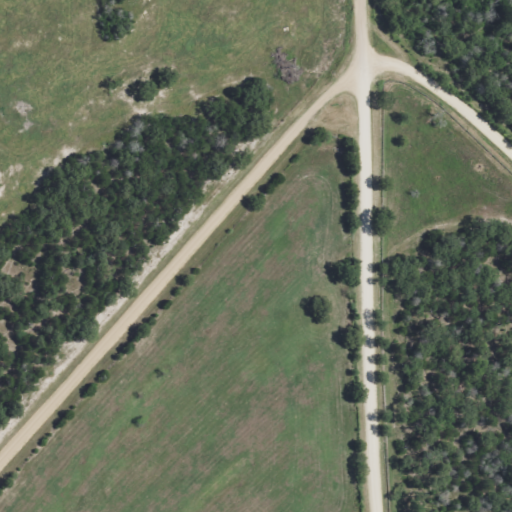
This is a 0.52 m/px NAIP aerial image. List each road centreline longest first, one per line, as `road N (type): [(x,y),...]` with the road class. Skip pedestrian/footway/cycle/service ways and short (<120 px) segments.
road 1 (residential): [(0,457),(307,113),(365,68)]
road 2 (tertiary): [(376,511),(363,0)]
road 3 (residential): [(365,68),(410,70),(511,150)]
